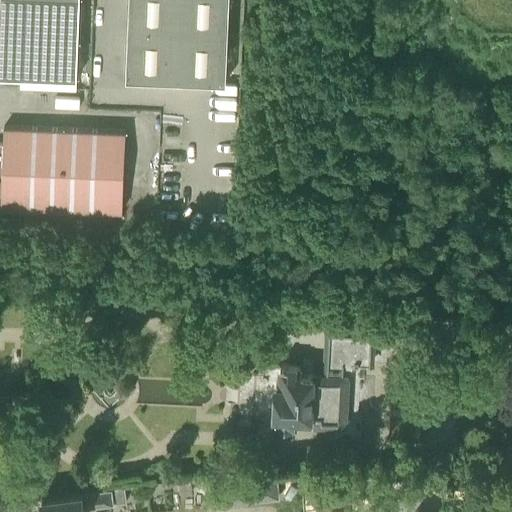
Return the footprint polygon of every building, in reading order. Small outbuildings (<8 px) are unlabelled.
[(228,0),(128,0),(125,77),(225,81),(228,0)] [(0,201),(1,202),(1,204),(1,205),(122,209),(125,129),(4,125),(3,142),(0,141),(0,201)] [(295,423),(340,425),(343,374),(299,371),(300,364),(284,363),(284,383),(275,383),(274,409),(268,408),(267,427),(293,429),(293,427),(295,427),(295,423)] [(224,503),(280,497),(277,476),(221,483),(224,503)] [(44,511),(83,511),(83,504),(126,499),(125,490),(118,490),(117,484),(112,485),(83,489),(43,494),(44,511)]
